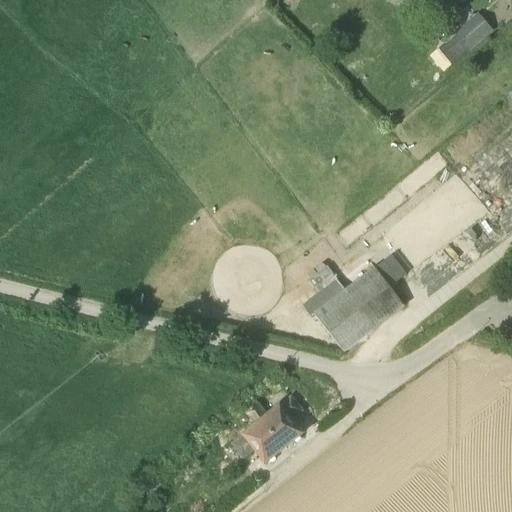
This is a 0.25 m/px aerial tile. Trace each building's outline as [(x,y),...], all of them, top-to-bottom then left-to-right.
[(464,37),(473,49),(498,31),(488,18),(464,37)] [(376,272),(316,318),(345,356),(404,309),(376,272)] [(302,414),(291,400),(280,409),(291,422),(302,414)] [(255,404),(250,408),(262,423),(267,419),(255,404)] [(250,408),(244,413),(256,428),(262,423),(250,408)] [(267,419),(262,423),(284,451),(294,443),(296,447),(301,443),(299,440),(302,437),(291,422),(280,409),(267,419)] [(284,451),(262,423),(256,428),(243,438),(254,452),(265,466),(269,463),(271,467),(276,463),(274,459),(284,451)] [(254,452),(243,438),(232,447),(243,461),(254,452)]
